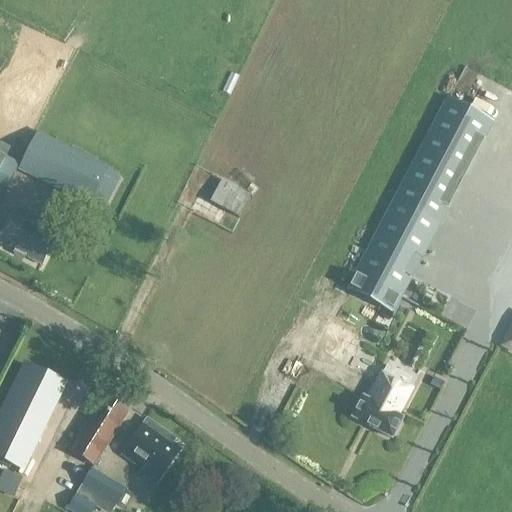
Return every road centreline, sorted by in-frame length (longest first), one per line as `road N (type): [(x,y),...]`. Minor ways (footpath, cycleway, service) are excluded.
road 1 (unclassified): [(336,511),(103,350),(0,290)]
road 2 (track): [(284,0),(112,356)]
road 3 (unknown): [(377,511),(415,452),(456,356),(481,210)]
road 4 (track): [(31,511),(103,350)]
